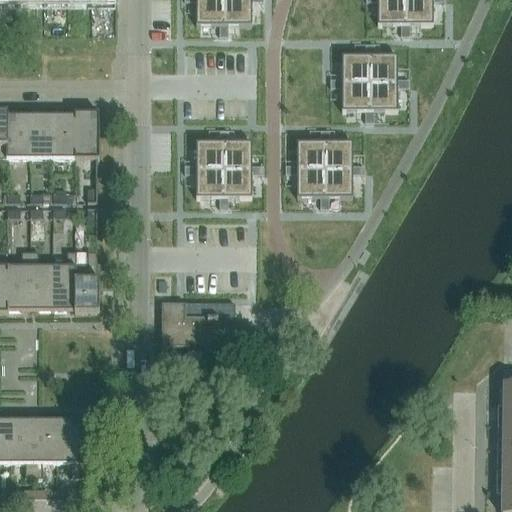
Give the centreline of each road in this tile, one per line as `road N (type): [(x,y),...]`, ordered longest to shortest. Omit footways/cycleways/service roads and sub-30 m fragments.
road 1 (unclassified): [(136,511),(137,91)]
road 2 (residential): [(0,92),(137,91)]
